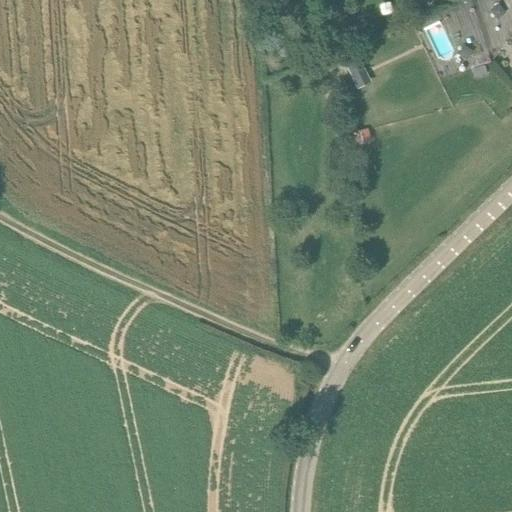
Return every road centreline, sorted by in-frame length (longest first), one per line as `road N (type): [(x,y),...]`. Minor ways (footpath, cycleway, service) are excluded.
road 1 (tertiary): [(300,511),(308,448),(340,364),(511,188)]
road 2 (track): [(340,364),(127,282),(0,217)]
